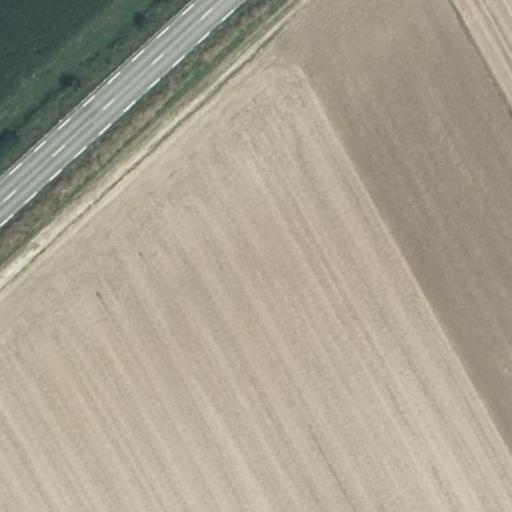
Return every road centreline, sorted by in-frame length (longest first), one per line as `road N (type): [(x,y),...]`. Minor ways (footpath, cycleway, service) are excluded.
road 1 (track): [(315,0),(0,290)]
road 2 (tertiary): [(0,199),(215,0)]
road 3 (track): [(130,0),(0,121)]
